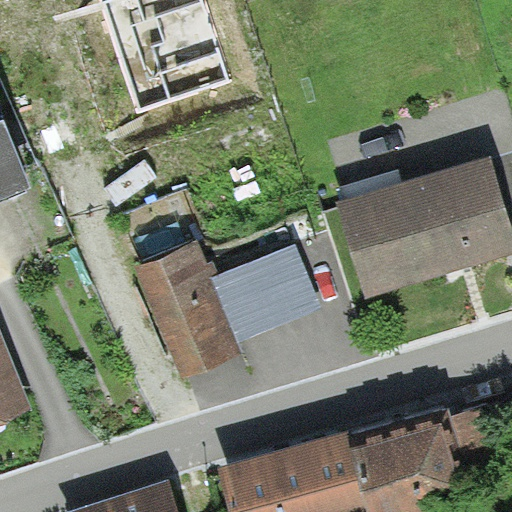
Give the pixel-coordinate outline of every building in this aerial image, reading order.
[(0,206),(32,194),(0,109),(0,206)] [(399,172),(334,192),(368,303),(470,273),(511,259),(511,225),(491,156),(402,183),(399,172)] [(199,243),(138,268),(183,380),(247,354),(243,344),(322,312),(296,248),(220,278),(214,263),(208,265),(199,243)] [(0,335),(0,419),(29,408),(0,335)] [(352,417),(376,511),(442,511),(437,492),(505,474),(482,390),(452,398),(450,390),(397,404),(352,417)] [(350,412),(220,446),(237,511),(376,511),(352,417),(350,412)] [(180,511),(168,470),(62,502),(64,511),(180,511)]
